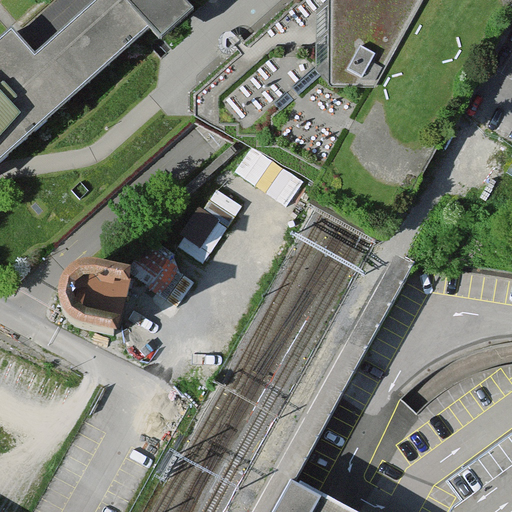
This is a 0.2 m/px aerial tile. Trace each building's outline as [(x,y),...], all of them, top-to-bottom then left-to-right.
[(94,0),(34,54),(12,29),(0,40),(0,157),(147,25),(158,37),(193,6),(187,0),(94,0)] [(90,0),(59,0),(30,27),(43,42),(90,0)] [(297,0),(188,104),(220,125),(318,188),(424,0),(297,0)] [(284,200),(298,177),(250,149),(236,172),(284,200)] [(217,224),(199,212),(182,237),(201,249),(217,224)] [(143,245),(129,271),(161,289),(176,264),(143,245)] [(125,322),(134,281),(89,271),(74,274),(65,287),(62,302),(69,320),(80,330),(122,339),(125,322)] [(350,511),(294,480),(276,511),(350,511)]
